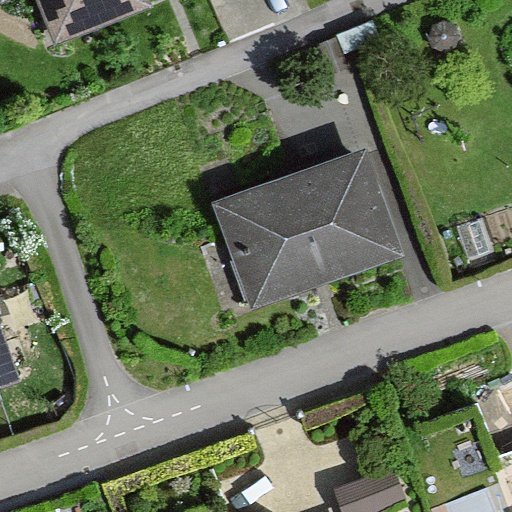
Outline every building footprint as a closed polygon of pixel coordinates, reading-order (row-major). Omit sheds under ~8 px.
[(148,8),(145,0),(0,0),(0,4),(10,0),(35,0),(53,44),(148,8)] [(398,260),(360,150),(207,201),(245,312),(398,260)] [(0,380),(10,378),(0,349),(0,380)] [(511,511),(511,453),(490,461),(508,511),(511,511)] [(387,474),(332,492),(338,511),(375,511),(397,505),(387,474)]
